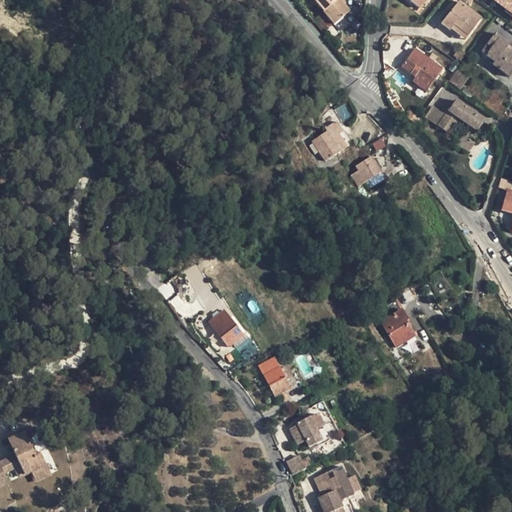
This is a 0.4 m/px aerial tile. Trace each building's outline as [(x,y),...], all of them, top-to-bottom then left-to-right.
[(313,0),(323,12),(336,1),(335,0),(313,0)] [(333,25),(349,12),(339,0),(337,0),(336,1),(323,12),(322,12),(333,25)] [(406,0),(419,9),(425,0),(406,0)] [(511,0),(493,0),(511,13),(511,0)] [(459,1),(440,24),(449,31),(451,29),(454,25),(467,36),(481,18),(459,1)] [(0,9),(0,23),(17,35),(23,25),(0,9)] [(42,14),(36,23),(47,31),(42,39),(68,56),(73,48),(62,41),(68,32),(42,14)] [(464,40),(467,36),(454,25),(451,29),(464,40)] [(492,65),(510,78),(511,74),(511,52),(506,48),(509,44),(495,33),(480,52),(494,62),(492,65)] [(453,56),(460,61),(466,54),(458,48),(453,56)] [(442,69),(415,49),(401,67),(415,78),(412,82),(426,92),(442,69)] [(457,71),(449,82),(460,90),(468,79),(457,71)] [(455,101),(438,125),(448,133),(458,119),(476,131),(483,120),(455,101)] [(402,116),(411,128),(414,123),(406,113),(402,116)] [(311,141),(325,162),(352,143),(344,131),(342,132),(335,121),(324,129),(326,131),(311,141)] [(469,153),(475,143),(462,135),(456,144),(469,153)] [(350,175),(357,187),(381,173),(371,157),(355,166),(357,171),(350,175)] [(506,191),(507,190),(510,191),(511,184),(511,182),(500,179),(498,188),(506,191)] [(511,191),(510,191),(507,190),(506,191),(503,201),(500,199),(497,209),(501,211),(511,213),(511,228),(511,232),(511,191)] [(202,324),(211,318),(204,309),(196,315),(202,324)] [(208,322),(228,348),(232,345),(243,336),(223,310),(208,322)] [(379,322),(395,348),(413,337),(404,322),(407,320),(401,310),(379,322)] [(235,349),(248,339),(245,335),(243,336),(232,345),(235,349)] [(289,390),(273,358),(257,366),(274,398),(289,390)] [(291,435),(296,446),(305,442),(308,448),(321,442),(322,444),(330,440),(316,414),(295,424),(296,425),(299,431),(291,435)] [(296,425),(288,429),(291,435),(299,431),(296,425)] [(7,441),(14,455),(0,461),(0,486),(9,482),(4,473),(15,468),(19,477),(31,472),(35,482),(51,475),(30,430),(7,441)] [(292,476),(305,469),(298,455),(284,462),(292,476)] [(340,466),(313,478),(321,496),(316,498),(319,505),(322,511),(339,511),(338,509),(342,508),(339,501),(353,495),(340,466)]
